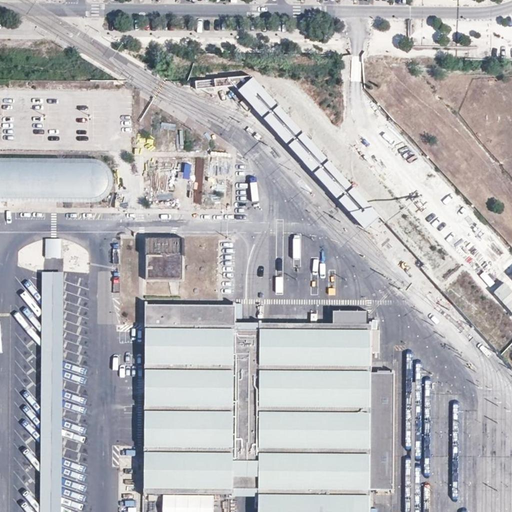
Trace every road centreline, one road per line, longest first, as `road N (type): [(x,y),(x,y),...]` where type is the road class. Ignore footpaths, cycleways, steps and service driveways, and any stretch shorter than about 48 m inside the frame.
road 1 (residential): [(0,8),(277,11)]
road 2 (residential): [(277,11),(418,12)]
